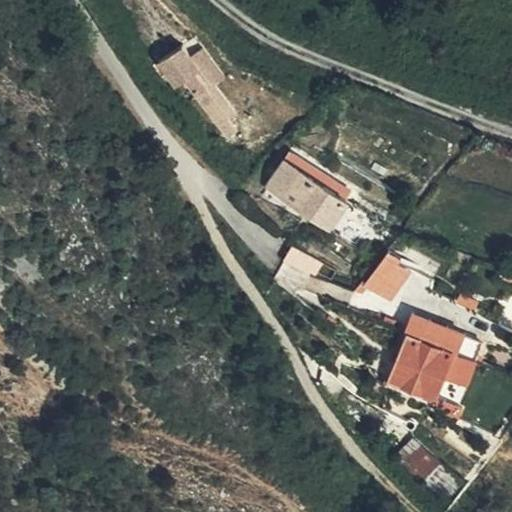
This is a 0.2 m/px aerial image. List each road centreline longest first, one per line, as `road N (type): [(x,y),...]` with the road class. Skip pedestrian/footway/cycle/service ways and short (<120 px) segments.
road 1 (track): [(201,201),(345,433),(425,511)]
road 2 (track): [(511,130),(456,117),(292,50),(214,0)]
